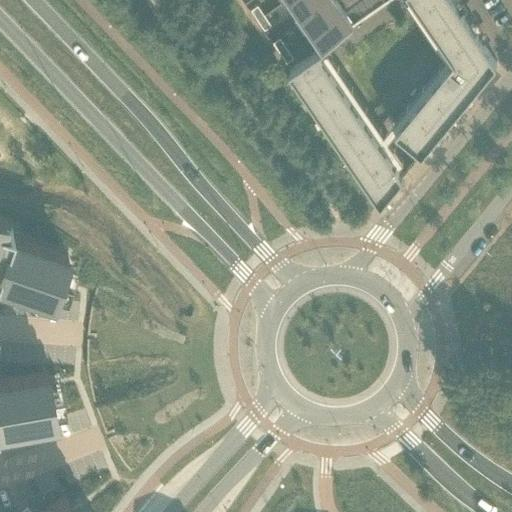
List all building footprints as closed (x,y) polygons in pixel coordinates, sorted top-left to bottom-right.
[(291,0),(302,15),(307,11),(322,0),(291,0)] [(322,0),(307,11),(302,15),(313,31),(317,27),(343,10),(340,7),(335,0),(322,0)] [(454,59),(396,130),(421,151),(422,152),(497,61),(488,48),(479,34),(455,0),(414,0),(450,53),(454,59)] [(258,5),(251,10),(258,20),(265,15),(258,5)] [(317,27),(313,31),(323,46),(324,47),(354,27),(352,24),(343,10),(317,27)] [(265,15),(258,20),(265,29),(271,25),(265,15)] [(280,38),(273,42),(280,52),(287,48),(280,38)] [(287,48),(280,52),(287,62),(294,58),(287,48)] [(294,65),(290,68),(353,161),(380,200),(381,202),(404,174),(403,173),(382,143),(378,137),(319,50),(318,49),(294,65)] [(0,279),(9,282),(52,297),(67,254),(32,242),(10,234),(10,233),(12,230),(1,226),(3,217),(0,216),(0,279)] [(159,321),(140,335),(150,349),(169,334),(159,321)] [(170,376),(184,410),(210,399),(195,365),(170,376)] [(0,425),(54,416),(46,371),(38,372),(0,378),(0,425)] [(77,511),(64,495),(51,505),(41,511),(77,511)]
